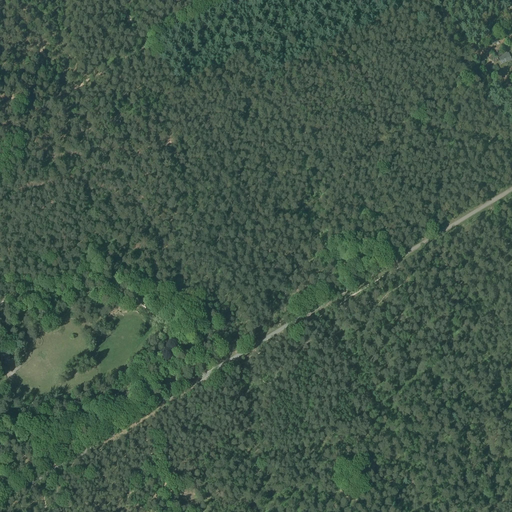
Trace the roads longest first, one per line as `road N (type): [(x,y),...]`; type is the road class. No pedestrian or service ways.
road 1 (unclassified): [(0,501),(511,189)]
road 2 (track): [(337,180),(215,6)]
road 3 (unknown): [(294,321),(223,148)]
road 4 (unknown): [(114,0),(223,148)]
road 5 (track): [(511,127),(424,0)]
